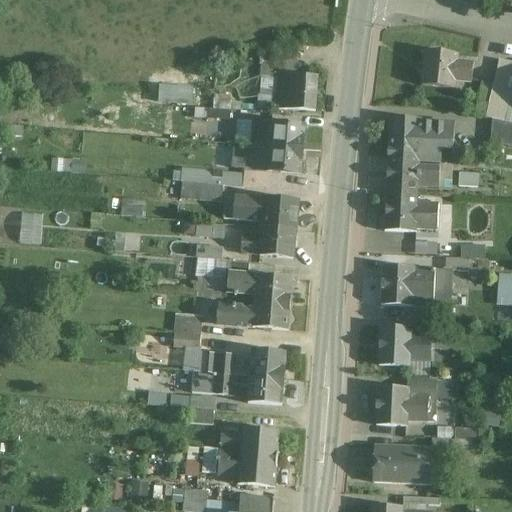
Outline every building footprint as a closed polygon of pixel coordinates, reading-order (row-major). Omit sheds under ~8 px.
[(459,54),(426,51),(424,67),(426,67),(423,86),(422,85),(422,86),(455,90),(455,89),(453,89),(454,79),(471,81),(470,82),(472,82),(474,64),(473,64),(472,64),(456,63),(457,55),(459,55),(459,54)] [(511,63),(499,60),(494,86),(507,89),(511,68),(511,63)] [(511,68),(507,89),(494,86),(489,104),(486,119),(504,121),(504,123),(511,125),(511,68)] [(317,79),(277,76),(274,110),(315,113),(317,79)] [(194,105),(194,89),(150,88),(150,104),(194,105)] [(483,90),(472,88),(470,108),(481,109),(483,90)] [(230,112),(208,110),(205,139),(227,141),(230,112)] [(422,121),(390,119),(388,158),(389,158),(389,157),(418,159),(418,162),(420,162),(440,164),(441,164),(441,150),(453,150),(454,125),(421,123),(422,121)] [(511,125),(504,123),(492,121),(490,144),(511,146),(511,125)] [(305,128),(253,123),(251,147),(303,152),(305,128)] [(303,152),(251,147),(251,150),(237,149),(235,166),(244,167),(243,171),(301,176),(303,152)] [(418,159),(389,157),(389,158),(387,194),(418,196),(418,187),(440,188),(440,169),(419,168),(420,162),(418,162),(418,159)] [(441,165),(440,183),(452,183),(453,165),(441,165)] [(478,175),(460,174),(459,187),(477,188),(478,175)] [(243,177),(222,175),(220,187),(223,188),(242,189),(243,177)] [(220,187),(182,184),(181,201),(221,204),(223,188),(220,187)] [(418,196),(387,194),(385,231),(416,233),(417,229),(437,230),(438,205),(417,203),(418,196)] [(298,203),(236,198),(236,203),(226,202),(224,220),(263,223),(262,229),(296,232),(298,203)] [(22,242),(43,243),(44,213),(22,213),(22,242)] [(226,228),(199,225),(197,240),(224,243),(226,228)] [(296,232),(262,229),(261,238),(243,236),(241,255),(260,257),(259,258),(293,260),(296,232)] [(438,254),(439,243),(417,242),(417,254),(438,254)] [(487,258),(486,245),(462,245),(462,258),(487,258)] [(223,251),(198,249),(197,260),(222,262),(223,251)] [(222,262),(197,260),(196,279),(199,280),(198,299),(222,301),(222,293),(228,294),(229,275),(230,263),(222,262)] [(490,262),(470,261),(469,278),(489,278),(490,262)] [(249,265),(230,263),(229,275),(248,276),(249,265)] [(414,269),(383,267),(381,305),(429,307),(429,302),(451,303),(452,271),(415,270),(414,269)] [(511,274),(499,274),(498,306),(511,305),(511,274)] [(248,276),(229,275),(228,294),(256,296),(255,303),(290,306),(292,280),(248,276)] [(290,306),(255,303),(255,311),(226,308),(225,327),(287,332),(290,306)] [(417,330),(380,328),(379,366),(410,367),(410,361),(431,362),(432,336),(417,336),(417,330)] [(200,337),(174,335),(173,349),(186,350),(199,351),(199,350),(200,337)] [(199,351),(186,350),(184,373),(194,374),(201,374),(203,355),(201,355),(201,350),(199,350),(199,351)] [(286,355),(253,352),(251,369),(235,368),(236,357),(216,356),(215,376),(284,381),(285,372),(284,372),(286,355)] [(216,356),(203,355),(201,374),(215,376),(216,356)] [(201,374),(194,374),(192,395),(233,398),(234,387),(249,388),(248,405),(281,407),(283,390),(284,381),(215,376),(201,374)] [(407,390),(378,388),(376,426),(406,428),(406,422),(427,423),(428,406),(435,407),(437,382),(408,380),(407,390)] [(215,400),(192,398),(190,411),(214,413),(215,400)] [(190,411),(189,425),(213,427),(214,413),(190,411)] [(490,431),(455,429),(454,441),(490,442),(490,431)] [(279,434),(242,431),(242,435),(222,433),(219,463),(218,472),(218,481),(238,482),(237,486),(275,489),(279,434)] [(480,443),(458,442),(458,454),(479,455),(480,443)] [(431,450),(375,447),(373,483),(429,486),(431,450)] [(208,493),(185,491),(183,511),(206,511),(207,504),(208,493)] [(272,511),(274,501),(240,498),(240,506),(239,511),(272,511)]
